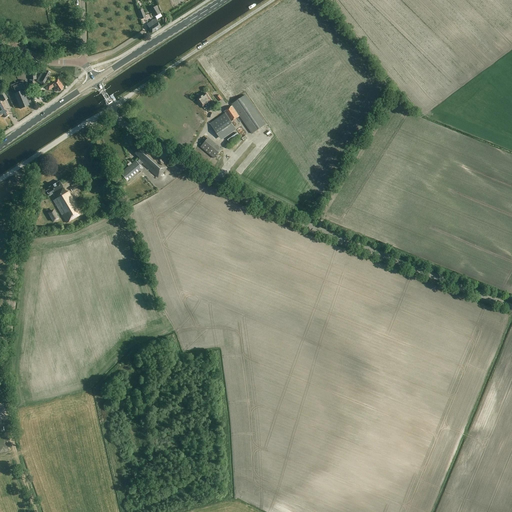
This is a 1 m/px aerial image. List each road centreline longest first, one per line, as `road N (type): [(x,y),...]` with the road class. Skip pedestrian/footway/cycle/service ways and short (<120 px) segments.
road 1 (tertiary): [(511,307),(292,218),(124,124),(111,107)]
road 2 (track): [(27,160),(3,354)]
road 3 (unclassified): [(111,107),(272,0)]
road 4 (primary): [(95,80),(221,0)]
road 5 (unclassified): [(0,179),(111,107)]
